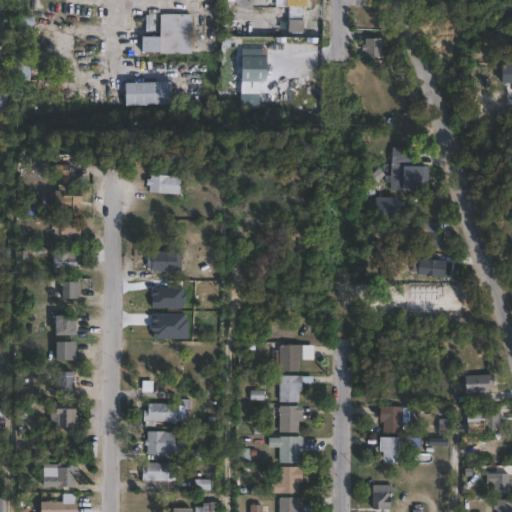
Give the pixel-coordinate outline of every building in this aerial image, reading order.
[(190,14),(190,53),(159,53),(159,52),(128,52),(128,41),(139,41),(139,35),(144,35),(144,14),(190,14)] [(32,18),(29,42),(14,40),(17,16),(32,18)] [(303,33),(285,32),(286,21),(303,21),(303,33)] [(383,38),(383,56),(363,57),(363,50),(360,50),(360,44),(364,44),(364,38),(383,38)] [(30,55),(28,80),(13,79),(14,54),(30,55)] [(263,81),(238,81),(238,55),(263,55),(263,81)] [(169,104),(123,106),(122,82),(169,80),(169,87),(168,87),(169,104)] [(259,108),(259,93),(240,93),(240,108),(259,108)] [(391,162),(400,162),(400,165),(425,165),(424,190),(388,189),(389,162),(391,162)] [(67,176),(48,177),(48,164),(67,164),(67,176)] [(179,176),(177,194),(147,192),(147,185),(144,185),(144,179),(148,179),(148,174),(179,176)] [(79,191),(78,214),(50,212),(51,190),(55,191),(56,184),(65,184),(64,190),(79,191)] [(79,220),(78,237),(60,237),(60,238),(52,238),(53,229),(50,228),(50,217),(60,218),(60,219),(79,220)] [(438,232),(438,237),(442,237),(441,244),(438,243),(438,248),(413,247),(413,244),(408,243),(409,233),(413,233),(413,231),(438,232)] [(82,258),(82,268),(51,267),(51,250),(79,251),(79,258),(82,258)] [(180,271),(145,271),(145,251),(181,252),(180,271)] [(448,270),(447,278),(416,275),(418,258),(445,261),(444,270),(448,270)] [(78,281),(78,298),(59,298),(59,285),(56,285),(56,283),(59,283),(59,281),(78,281)] [(74,335),(51,335),(51,315),(74,315),(74,335)] [(73,360),(52,359),(52,341),(74,342),(73,360)] [(300,344),(300,345),(312,346),(312,360),(297,360),(297,371),(277,371),(278,344),(300,344)] [(70,371),(70,394),(53,394),(53,386),(54,386),(54,371),(70,371)] [(487,392),(465,393),(464,376),(491,374),(492,386),(487,387),(487,392)] [(300,375),(300,376),(311,377),(311,383),(301,383),(300,398),(298,398),(298,402),(277,402),(277,375),(300,375)] [(175,403),(175,405),(182,405),(182,422),(153,422),(153,427),(143,427),(143,421),(142,421),(142,410),(146,410),(146,403),(175,403)] [(297,433),(279,433),(279,406),(301,406),(301,421),(297,421),(297,433)] [(409,408),(408,417),(402,417),(401,433),(382,433),(382,422),(377,422),(378,406),(401,406),(401,408),(409,408)] [(74,428),(47,428),(47,412),(52,412),(52,408),(74,408),(74,428)] [(494,412),(465,412),(465,429),(494,429),(494,412)] [(163,431),(163,432),(172,432),(172,443),(182,443),(182,454),(145,454),(145,446),(143,446),(143,440),(146,440),(146,431),(163,431)] [(300,436),(300,452),(297,452),(297,463),(278,463),(278,448),(267,448),(267,438),(278,438),(278,436),(300,436)] [(419,438),(419,448),(401,447),(401,464),(380,463),(380,451),(377,451),(378,437),(419,438)] [(60,463),(60,465),(73,465),(73,469),(75,470),(75,475),(73,475),(73,488),(39,487),(40,477),(41,477),(41,464),(56,464),(56,463),(60,463)] [(174,464),(174,481),(167,480),(167,482),(140,481),(140,468),(145,468),(145,463),(168,463),(174,464)] [(298,494),(270,494),(270,482),(277,482),(277,467),(300,467),(300,483),(297,483),(298,494)] [(508,474),(508,480),(511,480),(511,488),(508,488),(508,494),(491,494),(492,483),(485,483),(485,473),(493,474),(493,468),(501,468),(501,473),(508,474)] [(386,494),(386,496),(389,496),(389,510),(379,510),(379,509),(371,509),(371,485),(391,485),(391,494),(386,494)] [(277,511),(278,497),(300,497),(300,511),(277,511)] [(511,500),(511,511),(496,511),(496,509),(492,509),(492,505),(495,505),(495,500),(511,500)] [(74,511),(38,511),(38,502),(74,502),(74,511)] [(209,503),(209,507),(215,507),(214,511),(193,511),(193,507),(201,507),(201,503),(209,503)] [(249,511),(262,511),(262,503),(249,503),(249,511)]
